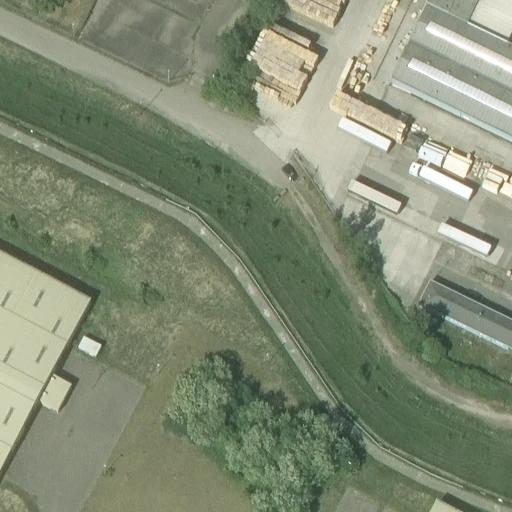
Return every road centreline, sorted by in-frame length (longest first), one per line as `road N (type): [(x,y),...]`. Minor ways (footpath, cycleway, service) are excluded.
road 1 (unclassified): [(285,187),(207,120),(0,21)]
road 2 (track): [(511,415),(446,389),(377,319),(285,187)]
